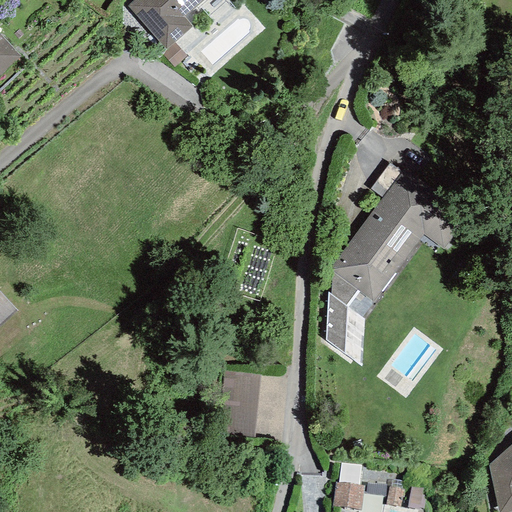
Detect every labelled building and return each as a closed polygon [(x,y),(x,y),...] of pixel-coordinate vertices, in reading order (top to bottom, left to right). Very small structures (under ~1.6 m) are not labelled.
[(133,0),(127,6),(165,49),(174,42),(192,27),(183,17),(202,0),(133,0)] [(0,75),(20,57),(0,34),(0,75)] [(173,67),(186,56),(174,42),(165,49),(161,53),(173,67)] [(389,163),(370,189),(382,198),(400,174),(402,172),(389,163)] [(382,198),(330,268),(330,294),(345,307),(357,290),(373,302),(423,235),(443,249),(463,221),(400,174),(382,198)] [(0,324),(16,310),(0,292),(0,324)] [(255,437),(261,376),(226,372),(219,433),(255,437)] [(511,443),(488,465),(498,511),(507,511),(511,511),(511,443)] [(335,482),(332,506),(360,510),(363,486),(335,482)] [(422,495),(423,488),(410,486),(407,508),(419,510),(419,507),(423,508),(426,495),(422,495)] [(399,506),(403,490),(389,487),(386,503),(399,506)]
